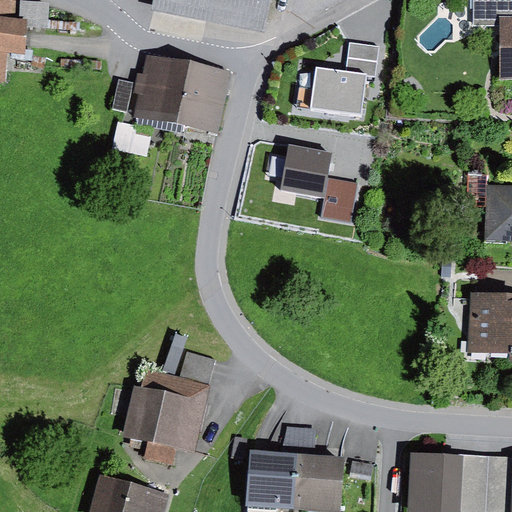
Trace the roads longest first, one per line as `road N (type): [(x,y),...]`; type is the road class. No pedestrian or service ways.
road 1 (residential): [(511,427),(427,423),(344,407),(273,373),(228,326),(211,290),(207,242),(248,64)]
road 2 (residential): [(248,64),(147,42),(89,0)]
road 3 (residential): [(363,0),(248,64)]
